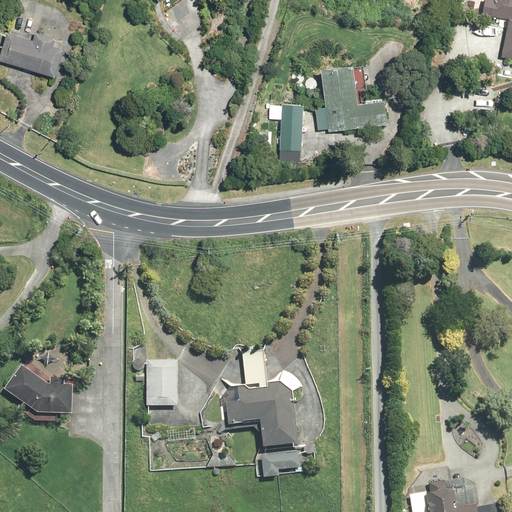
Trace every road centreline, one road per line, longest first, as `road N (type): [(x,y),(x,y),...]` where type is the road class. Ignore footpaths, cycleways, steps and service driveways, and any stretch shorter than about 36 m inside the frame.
road 1 (secondary): [(114,209),(230,222),(426,194),(511,196)]
road 2 (residential): [(105,511),(114,209)]
road 3 (secondary): [(0,153),(114,209)]
